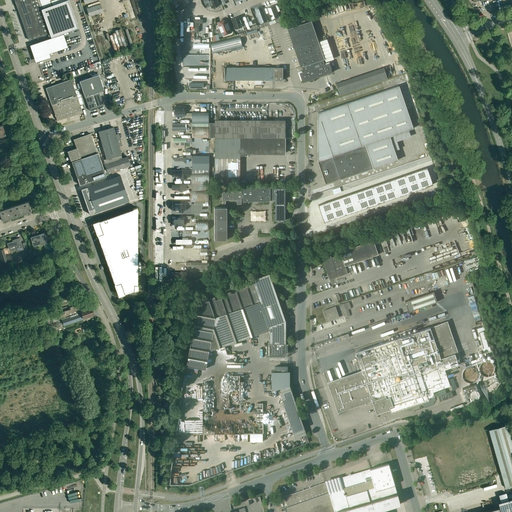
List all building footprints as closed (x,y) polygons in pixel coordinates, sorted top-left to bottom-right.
[(14,0),(29,40),(50,33),(38,0),(14,0)] [(38,0),(50,33),(52,38),(79,28),(68,0),(38,0)] [(217,6),(219,5),(217,0),(209,0),(210,1),(209,1),(210,5),(211,5),(212,8),(214,7),(214,8),(218,7),(217,6)] [(100,4),(87,9),(89,17),(103,12),(100,4)] [(262,6),(254,9),(260,24),(267,21),(262,6)] [(274,6),(267,8),(272,20),(278,17),(274,6)] [(180,26),(180,42),(181,42),(194,42),(194,17),(193,17),(192,17),(191,17),(190,18),(189,18),(187,19),(186,19),(185,20),(184,21),(183,21),(182,22),(181,23),(181,24),(180,24),(180,25),(180,26)] [(194,17),(194,42),(209,43),(213,41),(213,20),(212,20),(211,20),(210,20),(209,20),(208,19),(207,19),(206,19),(206,18),(205,18),(204,18),(203,17),(202,17),(201,17),(200,17),(198,17),(197,17),(196,17),(195,17),(194,17)] [(239,17),(232,19),(235,29),(238,28),(238,30),(243,28),(245,27),(244,24),(242,25),(241,22),(243,22),(241,17),(239,17)] [(220,29),(217,30),(220,37),(231,32),(227,22),(225,23),(225,21),(223,20),(221,21),(220,23),(221,24),(219,25),(220,29)] [(311,21),(287,29),(300,67),(302,67),(303,71),(299,73),(302,82),(301,82),(301,83),(311,79),(312,81),(311,82),(316,80),(315,80),(314,78),(333,72),(333,71),(332,72),(329,63),(325,64),(323,59),(324,59),(311,21)] [(32,45),(31,45),(36,58),(44,55),(45,58),(49,56),(48,54),(68,47),(67,47),(63,35),(63,34),(62,35),(58,36),(54,38),(53,38),(49,39),(44,41),(40,42),(39,43),(35,44),(34,44),(32,45)] [(210,43),(213,54),(243,46),(240,36),(210,43)] [(180,42),(180,52),(181,55),(209,55),(209,43),(194,42),(181,42),(180,42)] [(181,55),(183,67),(209,67),(209,55),(181,55)] [(209,67),(183,67),(186,79),(209,79),(209,67)] [(283,67),(274,67),(224,67),(224,80),(283,80),(283,67)] [(388,79),(384,68),(336,84),(340,95),(388,79)] [(96,108),(98,108),(104,106),(99,92),(104,90),(99,74),(79,81),(85,96),(90,110),(96,108)] [(46,88),(52,105),(57,120),(62,118),(62,119),(83,113),(71,79),(46,88)] [(319,162),(321,168),(326,184),(340,179),(374,168),(398,160),(390,136),(413,128),(399,85),(318,113),(318,161),(319,162)] [(194,123),(208,123),(209,112),(194,112),(194,123)] [(215,123),(209,123),(209,124),(209,138),(215,138),(285,138),(285,123),(215,123)] [(192,138),(208,138),(208,127),(192,126),(192,138)] [(99,133),(106,156),(103,158),(108,173),(111,172),(111,174),(120,171),(119,169),(131,166),(130,162),(129,161),(130,161),(129,161),(128,157),(122,159),(119,146),(122,145),(119,134),(115,135),(114,129),(113,128),(100,132),(99,132),(99,133)] [(77,148),(68,151),(71,160),(80,157),(81,159),(97,153),(90,134),(74,140),(77,148)] [(285,153),(285,138),(215,138),(214,183),(240,183),(240,158),(240,153),(285,153)] [(81,159),(72,162),(80,186),(106,177),(98,153),(81,159)] [(209,156),(192,156),(192,170),(209,170),(209,156)] [(427,168),(421,169),(424,178),(430,176),(427,168)] [(421,169),(416,171),(419,180),(424,178),(421,169)] [(191,170),(191,184),(208,184),(208,177),(208,170),(191,170)] [(416,171),(411,173),(413,182),(419,180),(416,171)] [(411,173),(405,175),(408,184),(413,182),(411,173)] [(125,174),(81,189),(90,213),(89,213),(90,214),(134,199),(125,174)] [(405,175),(400,177),(403,185),(408,184),(405,175)] [(430,176),(424,178),(427,186),(433,185),(430,176)] [(400,177),(394,179),(397,187),(403,185),(400,177)] [(424,178),(419,180),(422,188),(427,186),(424,178)] [(394,179),(389,181),(392,189),(397,187),(394,179)] [(419,180),(413,182),(416,190),(422,188),(419,180)] [(389,181),(383,182),(386,191),(392,189),(389,181)] [(383,182),(378,184),(381,193),(386,191),(383,182)] [(413,182),(408,184),(411,192),(416,190),(413,182)] [(378,184),(372,186),(375,195),(381,193),(378,184)] [(408,184),(403,185),(406,194),(411,192),(408,184)] [(403,185),(397,187),(400,196),(406,194),(403,185)] [(372,186),(367,188),(370,197),(375,195),(372,186)] [(270,187),(242,187),(243,201),(270,201),(270,200),(275,200),(275,221),(284,220),(284,188),(270,188),(270,187)] [(397,187),(392,189),(395,198),(400,196),(397,187)] [(367,188),(362,190),(365,199),(370,197),(367,188)] [(392,189),(386,191),(389,200),(395,198),(392,189)] [(362,190),(356,192),(359,200),(365,199),(362,190)] [(190,191),(190,202),(208,202),(208,191),(191,191),(190,191)] [(386,191),(381,193),(384,201),(389,200),(386,191)] [(222,201),(223,201),(223,203),(221,204),(221,208),(213,208),(213,240),(225,241),(226,208),(223,208),(223,205),(225,204),(225,201),(237,201),(237,205),(241,205),(241,192),(222,192),(222,201)] [(356,192),(351,194),(354,202),(359,200),(356,192)] [(381,193),(375,195),(378,203),(384,201),(381,193)] [(351,194),(345,196),(348,204),(354,202),(351,194)] [(375,195),(370,197),(373,205),(378,203),(375,195)] [(345,196),(340,197),(343,206),(348,204),(345,196)] [(340,197),(334,199),(337,208),(343,206),(340,197)] [(370,197),(365,199),(367,207),(373,205),(370,197)] [(334,199),(329,201),(332,210),(337,208),(334,199)] [(365,199),(359,200),(362,209),(367,207),(365,199)] [(359,200),(354,202),(357,211),(362,209),(359,200)] [(28,201),(14,206),(17,216),(31,211),(28,201)] [(329,201),(324,203),(326,212),(332,210),(329,201)] [(354,202),(348,204),(351,213),(357,211),(354,202)] [(324,203),(318,205),(321,213),(326,212),(324,203)] [(348,204),(343,206),(346,215),(351,213),(348,204)] [(0,210),(0,213),(2,219),(2,221),(17,216),(14,206),(0,210)] [(343,206),(337,208),(340,216),(346,215),(343,206)] [(94,224),(98,234),(97,235),(101,246),(102,246),(102,248),(103,252),(104,252),(105,255),(105,256),(115,285),(116,285),(119,295),(124,294),(125,294),(134,291),(138,290),(138,285),(138,244),(137,244),(137,240),(138,240),(138,212),(138,211),(137,207),(133,209),(99,221),(98,222),(94,224)] [(337,208),(332,210),(335,218),(340,216),(337,208)] [(332,210),(326,212),(329,220),(335,218),(332,210)] [(326,212),(321,213),(324,222),(329,220),(326,212)] [(195,222),(195,231),(208,231),(208,222),(195,222)] [(44,233),(31,237),(33,246),(47,241),(44,233)] [(12,241),(7,243),(9,248),(15,246),(18,251),(23,249),(19,237),(12,240),(13,241),(12,241)] [(340,252),(341,255),(331,258),(330,254),(322,257),(330,280),(336,278),(348,274),(345,266),(378,255),(373,241),(340,252)] [(208,251),(191,251),(191,262),(208,262),(208,251)] [(197,304),(186,367),(206,372),(210,350),(269,330),(269,355),(283,355),(283,344),(285,344),(285,329),(287,329),(287,300),(278,300),(269,273),(251,279),(253,284),(208,299),(209,301),(197,304)] [(405,301),(409,312),(437,302),(434,291),(405,301)] [(346,303),(341,305),(344,314),(345,317),(350,316),(349,313),(346,303)] [(71,309),(59,313),(59,314),(57,314),(58,319),(69,315),(70,317),(62,320),(64,325),(95,315),(92,307),(91,304),(85,306),(86,309),(81,311),(79,304),(70,307),(71,309)] [(324,311),(328,321),(335,319),(339,318),(335,307),(331,308),(331,310),(325,312),(324,311)] [(362,373),(328,385),(337,412),(372,401),(376,412),(376,414),(381,412),(391,409),(393,408),(394,412),(428,400),(429,399),(428,398),(434,396),(434,394),(433,392),(450,386),(444,370),(458,365),(457,359),(460,358),(447,322),(447,321),(416,332),(355,353),(362,373)] [(483,326),(477,328),(483,352),(490,350),(483,326)] [(348,333),(338,337),(339,342),(343,341),(343,340),(349,337),(348,333)] [(494,370),(494,369),(494,367),(493,366),(492,364),(491,363),(490,362),(489,362),(487,361),(486,361),(484,362),(483,362),(482,363),(481,364),(480,365),(479,366),(479,367),(479,369),(479,370),(480,372),(480,373),(481,374),(482,375),(484,375),(485,376),(487,376),(488,376),(489,375),(490,375),(492,374),(493,373),(493,371),(494,370)] [(271,389),(271,394),(279,419),(298,412),(289,385),(289,371),(287,371),(286,371),(286,367),(274,367),(274,371),(273,371),(271,371),(271,389)] [(476,376),(476,375),(476,373),(475,372),(474,371),(474,370),(473,369),(471,368),(470,368),(468,368),(467,368),(465,368),(464,369),(463,370),(462,371),(461,372),(461,374),(461,375),(461,377),(462,378),(462,379),(463,380),(464,381),(466,382),(467,382),(469,382),(470,382),(471,382),(473,381),(474,380),(474,379),(475,378),(476,376)] [(471,398),(471,397),(470,396),(470,395),(470,394),(470,393),(470,392),(471,391),(472,391),(472,390),(473,390),(474,390),(475,390),(475,389),(477,389),(476,384),(462,388),(467,402),(472,400),(471,398)] [(511,435),(509,425),(489,430),(504,481),(506,488),(511,486),(511,435)] [(304,429),(293,432),(295,438),(306,434),(304,429)] [(380,511),(380,510),(401,504),(388,463),(340,478),(343,488),(329,492),(334,511),(380,511)] [(334,511),(329,492),(325,482),(284,497),(287,506),(286,507),(287,511),(334,511)] [(511,511),(511,498),(496,503),(498,508),(485,511),(511,511)]
